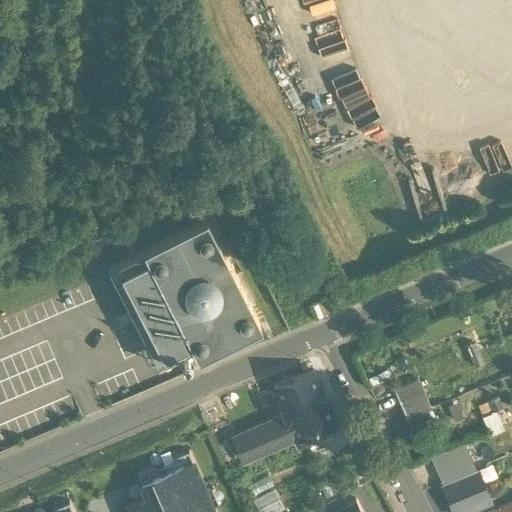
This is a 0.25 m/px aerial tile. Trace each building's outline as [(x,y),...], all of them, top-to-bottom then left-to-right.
[(337,6),(311,14),(318,37),(343,29),(337,6)] [(346,108),(372,98),(348,34),(322,44),(346,108)] [(206,219),(108,269),(158,367),(194,349),(199,357),(225,344),(227,345),(233,342),(234,339),(260,326),(206,219)] [(474,345),(467,347),(471,357),(478,354),(474,345)] [(478,354),(471,357),(476,367),(483,364),(478,354)] [(334,421),(312,372),(274,388),(286,415),(234,438),(244,461),(296,438),(296,437),(312,430),(318,444),(328,440),(322,426),(334,421)] [(420,377),(394,388),(407,416),(432,405),(420,377)] [(497,398),(490,401),(494,410),(501,408),(497,398)] [(432,405),(407,416),(413,430),(438,419),(432,405)] [(501,408),(494,410),(499,420),(505,417),(501,408)] [(472,455),(437,470),(443,484),(475,470),(478,469),(472,455)] [(205,489),(192,459),(141,482),(147,496),(130,503),(134,511),(214,511),(209,500),(205,501),(201,491),(205,489)] [(443,484),(442,484),(453,511),(468,511),(490,503),(475,470),(443,484)] [(255,496),(261,511),(272,511),(286,506),(277,486),(255,496)] [(68,501),(52,508),(54,511),(52,511),(69,511),(73,511),(68,501)] [(360,511),(355,502),(336,511),(360,511)]
